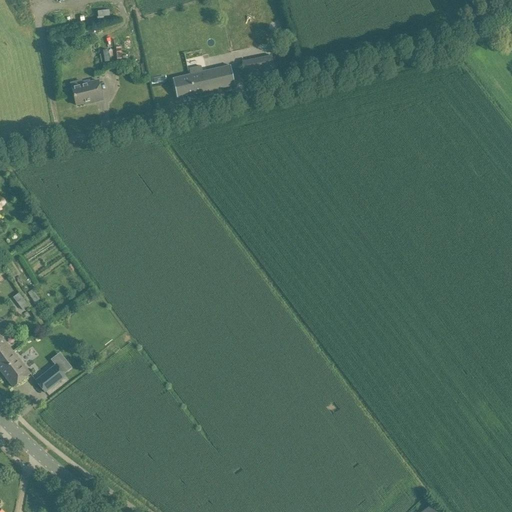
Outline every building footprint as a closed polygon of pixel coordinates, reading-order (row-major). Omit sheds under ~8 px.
[(111,4),(102,5),(104,17),(113,16),(111,4)] [(79,9),(65,13),(68,26),(82,22),(79,9)] [(264,58),(242,62),(246,80),(267,76),(264,58)] [(235,85),(233,76),(230,66),(199,73),(198,68),(187,71),(188,76),(173,79),(177,98),(235,85)] [(103,100),(101,90),(98,81),(72,87),(74,96),(76,105),(89,102),(90,103),(103,100)] [(33,289),(27,293),(34,303),(40,299),(33,289)] [(22,293),(11,297),(17,312),(28,308),(22,293)] [(0,361),(14,351),(0,333),(0,361)] [(53,345),(64,358),(76,349),(65,335),(53,345)] [(21,382),(31,374),(14,351),(0,361),(0,370),(13,388),(21,382)] [(35,381),(45,393),(66,376),(64,374),(72,368),(64,359),(57,364),(55,365),(35,381)] [(439,511),(434,503),(421,511),(439,511)]
